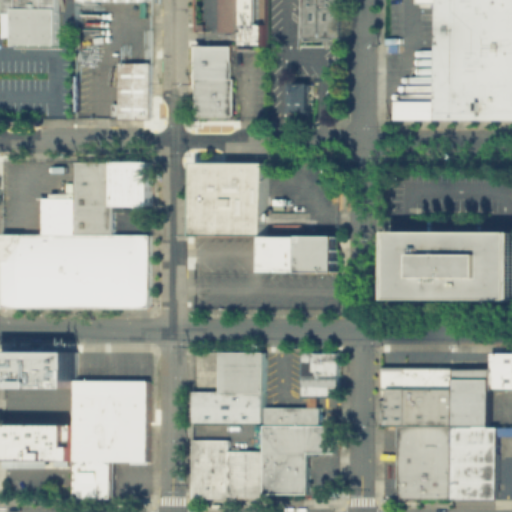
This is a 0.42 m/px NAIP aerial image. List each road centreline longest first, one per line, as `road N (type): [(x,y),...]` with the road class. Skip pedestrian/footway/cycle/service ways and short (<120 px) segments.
road 1 (residential): [(0,140),(511,142)]
road 2 (residential): [(172,511),(174,0)]
road 3 (residential): [(361,511),(363,0)]
road 4 (residential): [(0,330),(511,331)]
